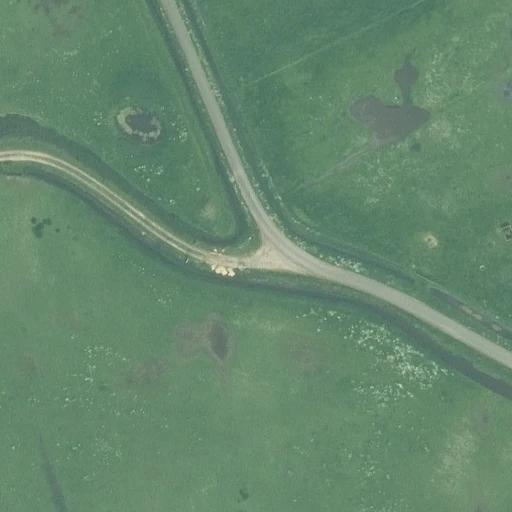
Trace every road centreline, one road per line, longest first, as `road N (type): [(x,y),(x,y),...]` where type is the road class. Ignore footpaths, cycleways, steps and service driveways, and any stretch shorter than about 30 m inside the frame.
road 1 (unclassified): [(511,363),(430,317),(292,258),(261,226),(161,0)]
road 2 (track): [(0,158),(29,158),(77,176),(194,257),(240,267),(292,258)]
